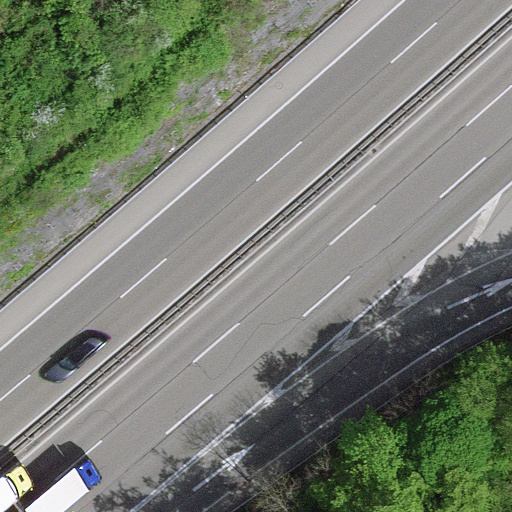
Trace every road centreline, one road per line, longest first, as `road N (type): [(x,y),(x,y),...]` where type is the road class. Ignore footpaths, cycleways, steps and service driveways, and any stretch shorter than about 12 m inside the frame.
road 1 (motorway): [(45,511),(511,108)]
road 2 (motorway): [(461,0),(0,399)]
road 3 (motorway): [(51,511),(220,469),(418,329),(511,279)]
